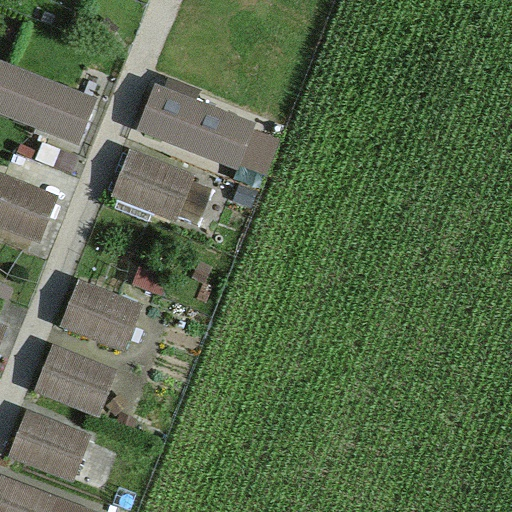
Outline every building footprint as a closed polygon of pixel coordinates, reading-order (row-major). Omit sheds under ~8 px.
[(0,66),(0,116),(77,148),(95,105),(0,66)] [(256,129),(155,89),(137,134),(238,175),(256,129)] [(175,189),(127,170),(112,208),(160,226),(175,189)] [(37,203),(0,187),(0,236),(20,244),(37,203)] [(124,318),(72,298),(58,334),(110,354),(124,318)] [(100,381),(47,361),(32,400),(85,420),(100,381)] [(74,447),(25,428),(10,466),(58,485),(74,447)] [(46,511),(0,495),(0,511),(46,511)]
